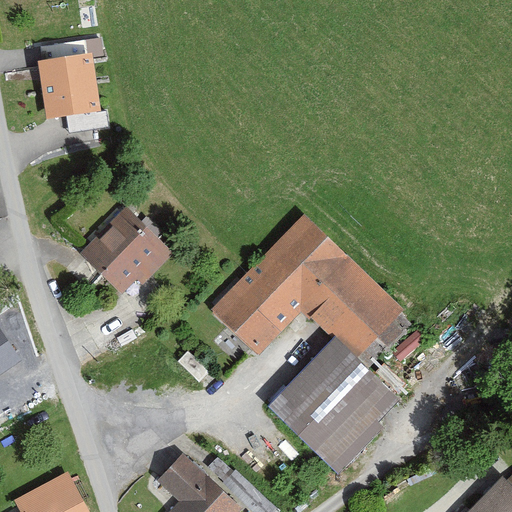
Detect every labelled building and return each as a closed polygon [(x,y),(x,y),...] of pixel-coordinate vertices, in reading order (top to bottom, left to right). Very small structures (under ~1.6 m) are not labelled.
[(91,54),(39,62),(47,118),(100,110),(91,54)] [(123,209),(86,253),(123,284),(160,240),(123,209)] [(368,334),(382,347),(407,321),(300,221),(217,308),(256,346),(303,296),(356,346),(368,334)] [(0,371),(18,359),(0,333),(0,371)] [(397,400),(332,339),(272,403),(336,464),(397,400)] [(233,511),(237,508),(184,455),(159,479),(184,505),(176,511),(233,511)] [(30,511),(81,511),(64,476),(27,493),(35,510),(30,511)] [(470,511),(511,511),(511,498),(498,484),(470,511)]
